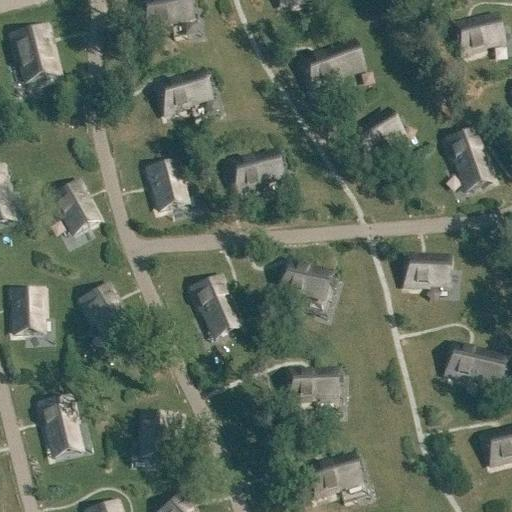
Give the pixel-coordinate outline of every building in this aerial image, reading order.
[(187,0),(175,0),(140,6),(144,35),(170,31),(172,39),(188,37),(186,29),(192,27),(187,0)] [(489,17),(452,40),(468,64),(504,41),(489,17)] [(45,30),(14,38),(20,64),(26,86),(57,79),(54,67),(45,30)] [(340,48),(301,72),(316,96),(355,71),(340,48)] [(202,81),(158,92),(165,119),(190,113),(192,121),(206,117),(204,109),(210,107),(202,81)] [(382,113),(351,142),(370,163),(402,133),(382,113)] [(474,133),(447,143),(462,186),(489,177),(474,133)] [(275,159),(230,168),(236,196),(261,191),(263,199),(277,196),(275,188),(281,187),(275,159)] [(175,169),(141,196),(159,218),(192,191),(175,169)] [(1,170),(0,170),(0,217),(12,215),(7,196),(1,170)] [(77,186),(52,199),(65,223),(66,223),(73,237),(97,224),(95,219),(77,186)] [(449,262),(406,260),(405,288),(448,290),(449,262)] [(287,267),(279,293),(304,301),(301,310),(315,314),(318,305),(323,307),(332,280),(287,267)] [(219,281),(193,292),(211,335),(237,323),(219,281)] [(106,289),(82,304),(96,327),(106,343),(130,329),(126,322),(106,289)] [(41,293),(13,294),(15,332),(15,337),(43,336),(42,320),(41,293)] [(497,359),(452,349),(446,376),(491,387),(497,359)] [(289,376),(288,404),(315,405),(315,414),(329,414),(329,405),(335,405),(336,377),(289,376)] [(69,401),(41,408),(50,445),(52,452),(79,446),(74,427),(75,427),(69,401)] [(143,443),(142,459),(170,461),(170,456),(171,456),(173,418),(145,416),(143,443)] [(511,433),(483,440),(490,468),(511,462),(511,433)] [(352,463),(307,475),(314,502),(340,495),(342,504),(356,501),(354,492),(359,490),(352,463)] [(189,511),(178,499),(163,511),(189,511)]
